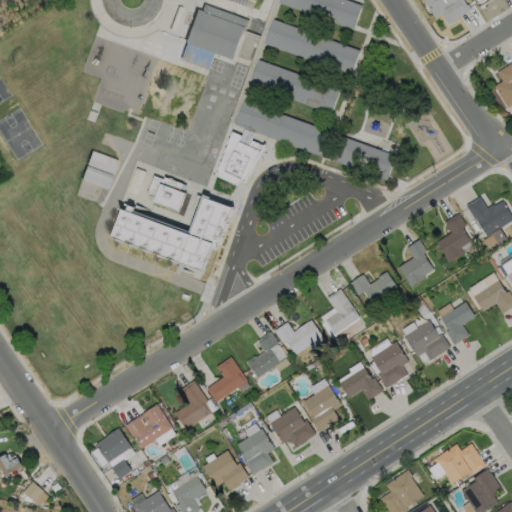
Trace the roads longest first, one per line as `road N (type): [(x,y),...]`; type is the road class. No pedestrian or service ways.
road 1 (residential): [(51,428),(507,145)]
road 2 (secondary): [(283,511),(511,364)]
road 3 (residential): [(107,511),(0,355)]
road 4 (residential): [(390,0),(462,105),(507,145)]
